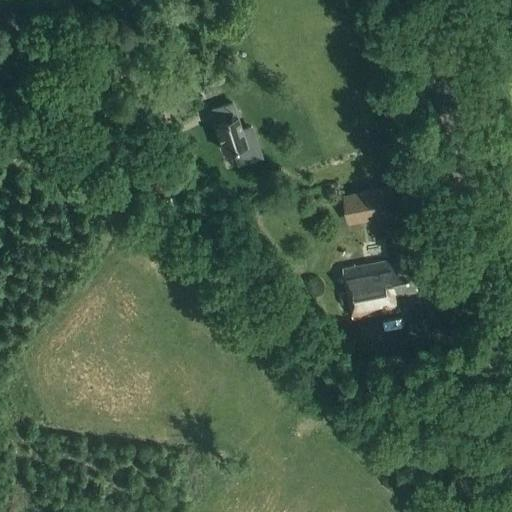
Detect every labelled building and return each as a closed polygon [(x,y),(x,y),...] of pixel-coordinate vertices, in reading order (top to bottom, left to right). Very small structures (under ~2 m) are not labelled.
[(189,70),(154,89),(162,103),(196,85),(189,70)] [(185,115),(200,107),(194,96),(178,103),(185,115)] [(215,124),(214,125),(223,153),(235,149),(240,164),(260,158),(251,129),(242,132),(237,117),(236,118),(233,106),(211,113),(215,124)] [(0,147),(14,160),(42,130),(20,110),(0,131),(0,147)] [(345,196),(349,220),(390,213),(386,189),(345,196)] [(398,295),(419,291),(413,262),(392,266),(391,261),(343,270),(353,320),(401,311),(398,295)] [(464,456),(472,454),(469,440),(460,443),(464,456)]
